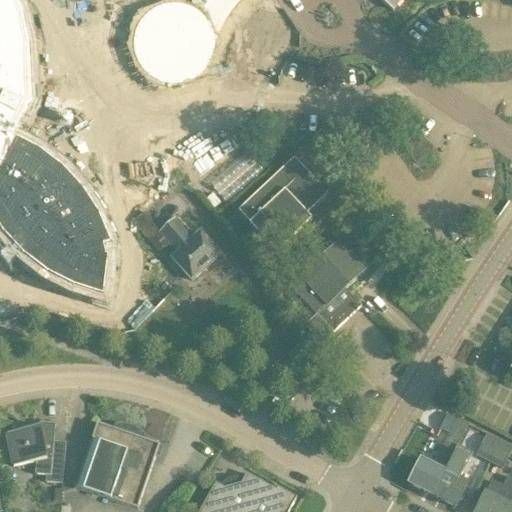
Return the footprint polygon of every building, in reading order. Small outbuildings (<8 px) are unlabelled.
[(32,102),(138,64),(135,55),(32,92),(29,46),(23,17),(15,0),(0,0),(0,234),(2,238),(23,260),(46,278),(73,292),(103,301),(108,260),(106,260),(104,251),(111,249),(99,220),(83,195),(63,173),(39,155),(13,141),(31,107),(32,107),(32,102)] [(370,0),(371,0),(370,0),(377,0),(392,12),(393,11),(392,10),(400,0),(370,0)] [(106,33),(102,21),(96,24),(91,28),(86,32),(82,38),(79,44),(78,50),(81,61),(87,58),(93,55),(97,50),(101,45),(104,39),(106,33)] [(147,132),(149,130),(163,119),(135,85),(119,98),(147,132)] [(155,130),(167,147),(180,137),(168,121),(155,130)] [(143,191),(160,175),(135,149),(112,171),(113,172),(107,177),(129,201),(135,196),(135,197),(143,191)] [(249,224),(248,225),(275,254),(311,220),(306,215),(327,195),(293,159),(237,211),(249,224)] [(203,280),(224,258),(181,219),(161,241),(203,280)] [(343,239),(291,290),(334,334),(361,308),(345,291),(380,257),(368,245),(358,254),(343,239)] [(312,395),(305,423),(322,427),(329,400),(312,395)] [(436,458),(449,464),(456,449),(460,442),(461,443),(469,427),(447,416),(439,432),(447,436),(436,458)] [(66,444),(54,443),(56,425),(40,424),(40,428),(7,434),(14,468),(37,463),(36,476),(47,477),(46,484),(63,485),(66,444)] [(125,428),(116,428),(115,431),(96,424),(74,489),(136,511),(159,446),(140,440),(141,437),(133,431),(125,428)] [(489,464),(500,442),(487,435),(475,457),(489,464)] [(511,448),(500,442),(489,464),(503,471),(509,459),(511,461),(511,448)] [(443,475),(432,497),(456,509),(467,487),(464,485),(466,481),(460,478),(471,456),(456,449),(449,464),(443,475)] [(409,486),(432,497),(443,475),(420,463),(409,486)] [(244,511),(260,484),(246,475),(240,485),(224,490),(215,485),(198,511),(244,511)] [(511,480),(508,479),(497,502),(485,496),(476,511),(505,511),(511,499),(511,480)] [(260,484),(244,511),(288,511),(295,500),(277,489),(275,492),(260,484)]
